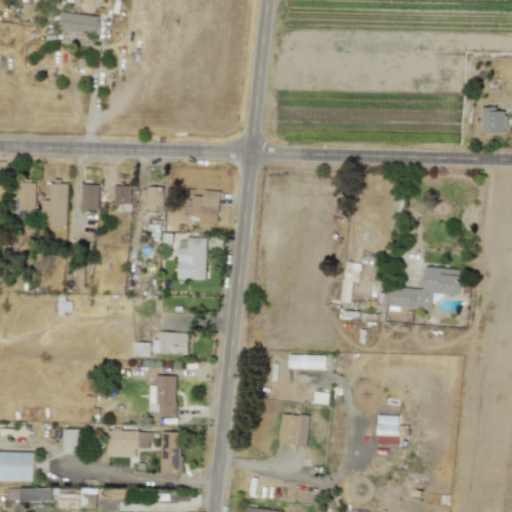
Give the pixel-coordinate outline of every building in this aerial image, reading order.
[(58,29),(95,35),(98,17),(61,11),(58,29)] [(481,107),(481,133),(506,132),(506,111),(496,111),(496,107),(481,107)] [(17,215),(34,216),(35,183),(18,182),(17,215)] [(65,226),(67,184),(49,183),(48,200),(41,200),(40,225),(65,226)] [(81,209),(98,209),(98,184),(81,184),(81,209)] [(131,186),(114,185),(113,204),(130,204),(131,186)] [(146,213),(161,213),(161,187),(147,186),(146,213)] [(191,195),(191,221),(218,222),(219,191),(202,190),(202,196),(191,195)] [(205,279),(205,238),(178,238),(177,279),(205,279)] [(342,302),(351,302),(351,281),(359,282),(359,263),(343,262),(342,302)] [(388,287),(387,307),(432,309),(433,293),(458,295),(459,269),(424,267),(423,289),(388,287)] [(153,340),(153,353),(188,354),(188,332),(158,332),(158,340),(153,340)] [(132,356),(150,357),(150,342),(133,342),(132,356)] [(288,368),(326,369),(326,355),(289,354),(288,368)] [(175,418),(176,376),(155,375),(155,385),(149,385),(149,411),(158,411),(158,417),(175,418)] [(328,404),(329,393),(314,391),(313,403),(328,404)] [(306,446),(309,416),(282,413),(279,443),(306,446)] [(398,445),(399,416),(377,415),(376,444),(398,445)] [(62,449),(76,450),(77,429),(62,429),(62,449)] [(135,457),(135,448),(151,448),(152,432),(107,430),(106,456),(135,457)] [(183,473),(183,454),(178,454),(179,432),(161,432),(160,472),(183,473)] [(0,479),(33,480),(33,452),(0,451),(0,479)] [(59,488),(6,488),(6,501),(57,500),(57,508),(79,508),(79,492),(59,493),(59,488)]
